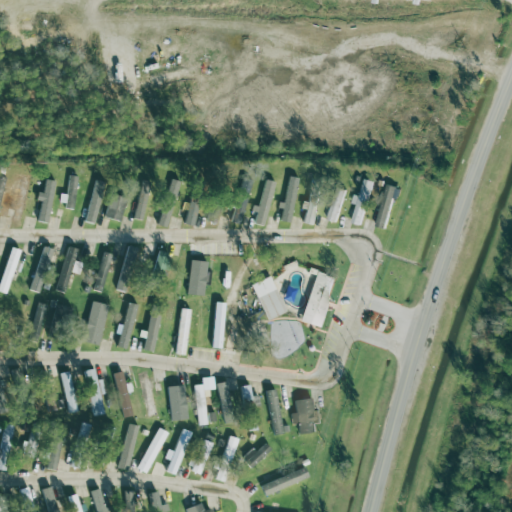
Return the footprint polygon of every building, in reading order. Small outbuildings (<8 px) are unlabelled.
[(76,176),(67,175),(64,209),(73,210),(76,176)] [(19,223),(32,179),(22,176),(9,220),(19,223)] [(295,178),(287,177),(283,207),(281,206),(279,222),(290,223),(295,178)] [(251,181),(241,178),(229,222),(238,225),(251,181)] [(37,222),(47,223),(52,181),(44,180),(42,193),(36,192),(35,201),(39,201),(37,222)] [(103,183),(94,180),(82,222),(92,225),(103,183)] [(257,207),(255,206),(250,224),(262,227),(273,182),(264,180),(257,207)] [(131,218),(140,221),(150,185),(141,182),(131,218)] [(396,188),(386,185),(374,226),(384,229),(396,188)] [(337,223),(343,190),(334,188),(328,221),(337,223)] [(355,206),(350,223),(359,226),(368,199),(353,194),(350,204),(355,206)] [(103,218),(119,221),(123,198),(107,195),(103,218)] [(315,201),(301,199),(299,210),(303,210),(302,224),(312,226),(315,201)] [(182,225),(192,227),(197,204),(187,202),(182,225)] [(213,224),(217,213),(207,209),(203,220),(213,224)] [(123,292),(127,276),(133,278),(141,249),(129,246),(117,290),(123,292)] [(0,274),(0,293),(4,295),(18,251),(8,247),(0,274)] [(50,249),(41,247),(28,290),(37,293),(50,249)] [(54,289),(63,292),(69,273),(77,275),(80,263),(73,261),(76,250),(66,247),(54,289)] [(151,271),(162,274),(167,254),(156,251),(151,271)] [(99,292),(110,255),(102,252),(91,289),(99,292)] [(201,297),(205,262),(189,260),(185,295),(201,297)] [(318,329),(335,278),(315,272),(298,322),(318,329)] [(249,286),(266,321),(285,313),(268,277),(249,286)] [(66,325),(71,308),(49,302),(48,309),(53,311),(50,321),(66,325)] [(80,342),(96,346),(106,306),(90,302),(80,342)] [(35,342),(46,305),(38,303),(26,340),(35,342)] [(113,334),(118,335),(115,347),(124,349),(136,306),(126,303),(120,326),(116,324),(113,334)] [(188,310),(178,309),(174,355),(184,356),(188,310)] [(0,320),(9,322),(11,312),(0,310),(0,320)] [(159,316),(149,313),(140,350),(150,352),(159,316)] [(82,371),(90,417),(103,415),(99,395),(104,394),(101,379),(95,380),(93,369),(82,371)] [(135,373),(146,417),(156,415),(145,371),(135,373)] [(58,374),(67,414),(77,412),(68,372),(58,374)] [(128,383),(124,384),(121,372),(111,374),(122,418),(131,416),(126,393),(130,392),(128,383)] [(179,419),(177,373),(167,373),(170,419),(179,419)] [(237,404),(234,392),(226,393),(224,382),(214,384),(219,407),(237,404)] [(257,396),(249,397),(249,386),(239,387),(241,409),(258,407),(257,396)] [(194,426),(205,425),(204,398),(208,397),(207,387),(193,387),(194,426)] [(282,433),(273,390),(263,392),(272,436),(282,433)] [(289,414),(290,424),(296,424),(297,434),(313,434),(311,399),(293,401),(293,414),(289,414)] [(91,425),(81,422),(75,439),(85,442),(91,425)] [(115,468),(125,470),(137,427),(128,424),(115,468)] [(0,443),(0,458),(8,459),(10,426),(1,425),(0,443)] [(164,432),(155,428),(136,470),(145,475),(164,432)] [(162,459),(168,461),(164,472),(174,476),(190,433),(180,430),(172,452),(165,450),(162,459)] [(52,433),(44,469),(54,471),(61,435),(52,433)] [(190,472),(198,476),(212,440),(203,437),(190,472)] [(236,439),(226,437),(220,461),(230,463),(236,439)] [(269,450),(263,444),(254,453),(249,449),(240,458),(250,469),(269,450)] [(258,485),(261,495),(307,480),(304,470),(258,485)] [(20,511),(33,511),(28,488),(16,491),(20,511)] [(45,511),(55,511),(52,488),(42,489),(45,511)] [(160,511),(160,505),(142,506),(142,502),(132,502),(132,491),(122,491),(123,511),(160,511)] [(80,511),(75,494),(66,497),(69,511),(80,511)]
